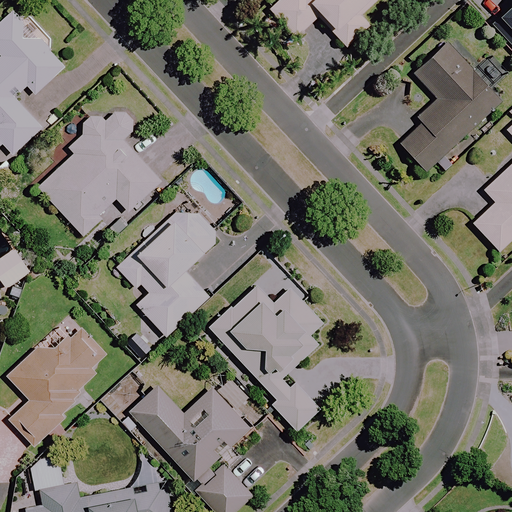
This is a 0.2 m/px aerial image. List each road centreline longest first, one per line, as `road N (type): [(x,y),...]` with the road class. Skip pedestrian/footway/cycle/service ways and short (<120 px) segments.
road 1 (residential): [(289,511),(398,411),(401,337),(378,299),(107,0)]
road 2 (residential): [(174,0),(419,262),(452,311),(466,375),(453,421),(429,458),(367,511)]
